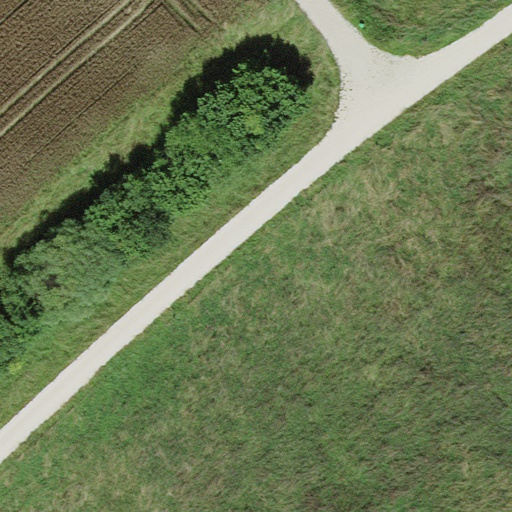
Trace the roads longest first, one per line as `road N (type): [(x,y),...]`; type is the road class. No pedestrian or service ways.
road 1 (track): [(0,447),(394,98),(511,14)]
road 2 (track): [(306,0),(394,98)]
